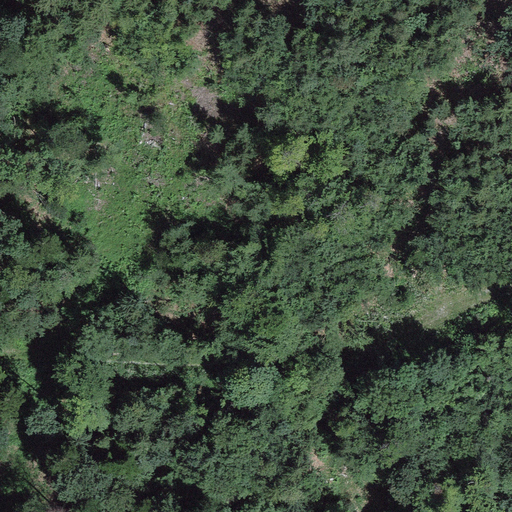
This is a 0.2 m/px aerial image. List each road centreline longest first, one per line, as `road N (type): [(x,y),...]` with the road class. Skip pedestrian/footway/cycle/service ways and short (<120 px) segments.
road 1 (trunk): [(293,0),(61,511)]
road 2 (trunk): [(293,511),(511,15)]
road 3 (track): [(511,298),(317,351),(207,360),(0,351)]
